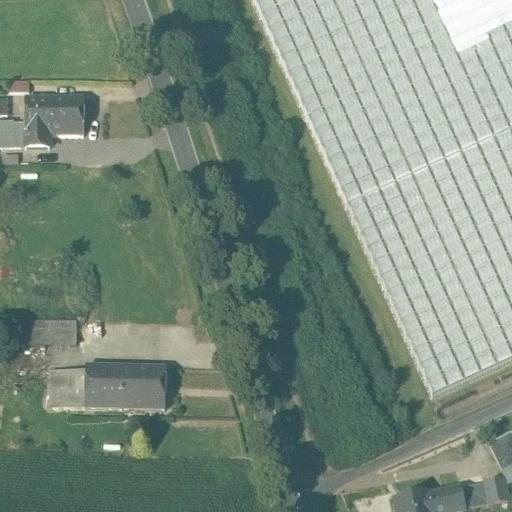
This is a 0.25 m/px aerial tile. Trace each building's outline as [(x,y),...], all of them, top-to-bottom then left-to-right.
[(511,0),(252,0),(346,208),(511,132),(511,0)] [(28,84),(9,84),(9,95),(29,96),(28,84)] [(83,101),(25,101),(25,126),(38,126),(38,118),(83,118),(83,101)] [(38,118),(38,126),(25,126),(25,150),(25,151),(49,151),(49,139),(83,139),(83,118),(38,118)] [(13,126),(13,125),(0,124),(0,150),(13,150),(13,126)] [(25,126),(13,126),(13,150),(25,150),(25,126)] [(511,132),(346,208),(432,397),(511,360),(511,132)] [(76,325),(16,324),(16,325),(16,346),(76,346),(76,343),(84,344),(84,327),(76,328),(76,325)] [(16,325),(3,325),(3,346),(16,346),(16,325)] [(122,369),(85,368),(85,374),(70,374),(69,410),(121,412),(122,369)] [(165,370),(122,369),(121,412),(164,413),(165,370)] [(70,374),(46,373),(45,410),(69,410),(70,374)] [(511,442),(508,434),(484,445),(498,472),(505,469),(511,465),(511,442)] [(503,480),(485,484),(490,506),(508,502),(503,480)] [(485,484),(460,489),(465,511),(490,506),(485,484)] [(460,489),(430,496),(433,511),(459,511),(465,511),(460,489)] [(430,493),(394,500),(396,511),(433,511),(430,496),(430,493)]
